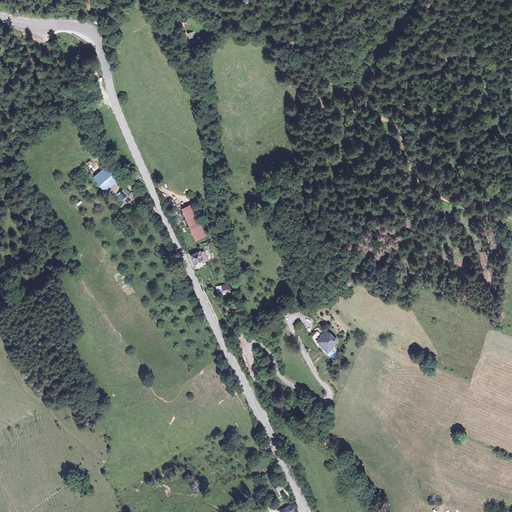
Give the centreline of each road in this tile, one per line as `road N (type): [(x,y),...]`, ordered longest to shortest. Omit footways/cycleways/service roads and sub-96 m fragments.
road 1 (secondary): [(304,511),(128,138),(103,46),(71,24),(0,15)]
road 2 (track): [(189,0),(293,45),(332,86),(397,125),(409,166),(444,200),(511,200)]
road 3 (track): [(175,0),(213,143),(226,258),(248,342)]
road 4 (track): [(332,86),(347,126),(332,180),(344,224),(361,243),(403,257)]
road 5 (track): [(248,342),(278,404),(333,448),(373,511)]
